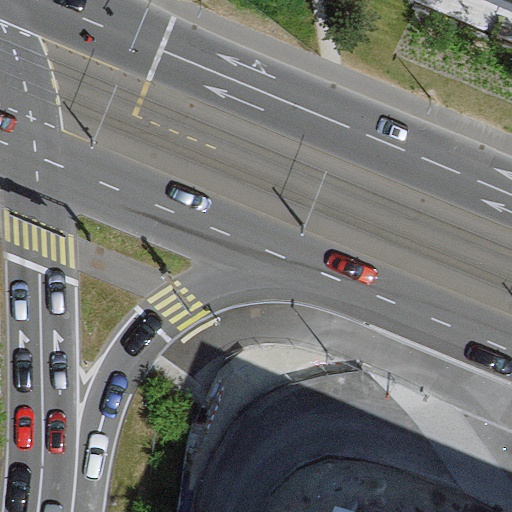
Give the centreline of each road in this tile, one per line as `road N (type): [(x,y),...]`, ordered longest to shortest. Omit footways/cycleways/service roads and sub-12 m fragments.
road 1 (primary): [(511,195),(160,52)]
road 2 (motorway): [(52,506),(155,322),(207,290),(305,267)]
road 3 (motorway): [(52,506),(36,156)]
road 4 (primary): [(36,156),(305,267)]
road 5 (primary): [(305,267),(511,350)]
road 6 (motorway): [(36,156),(27,87),(0,21)]
road 7 (primary): [(160,52),(37,0)]
